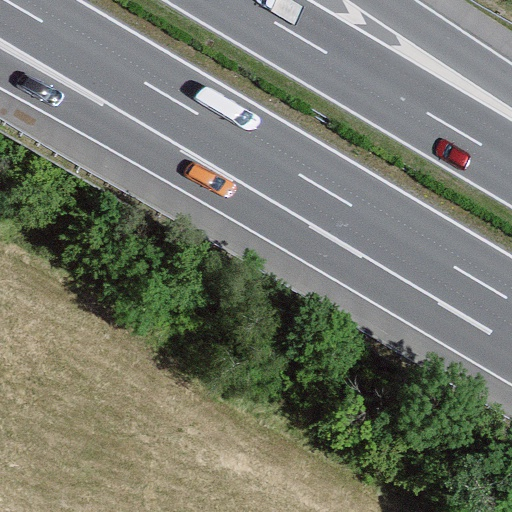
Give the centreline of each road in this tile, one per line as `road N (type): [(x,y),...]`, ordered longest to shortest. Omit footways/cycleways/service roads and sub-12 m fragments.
road 1 (motorway): [(5,0),(511,301)]
road 2 (motorway): [(0,61),(511,323)]
road 3 (motorway): [(511,162),(237,0)]
road 4 (motorway): [(511,87),(382,0)]
